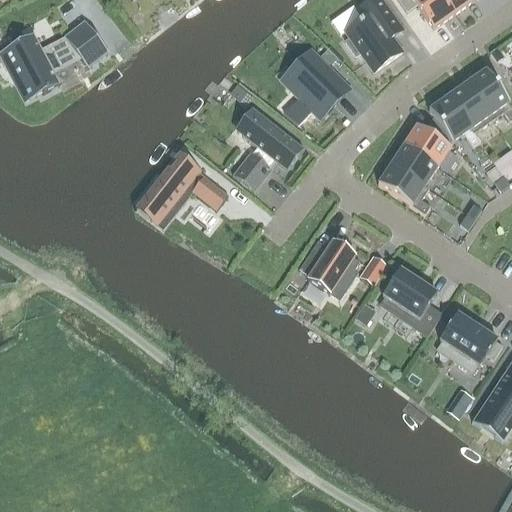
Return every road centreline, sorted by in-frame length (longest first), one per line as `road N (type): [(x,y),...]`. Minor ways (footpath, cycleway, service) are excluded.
road 1 (unclassified): [(367,511),(289,463),(94,308),(0,251)]
road 2 (residential): [(511,7),(400,86),(322,173)]
road 3 (residential): [(322,173),(511,295)]
